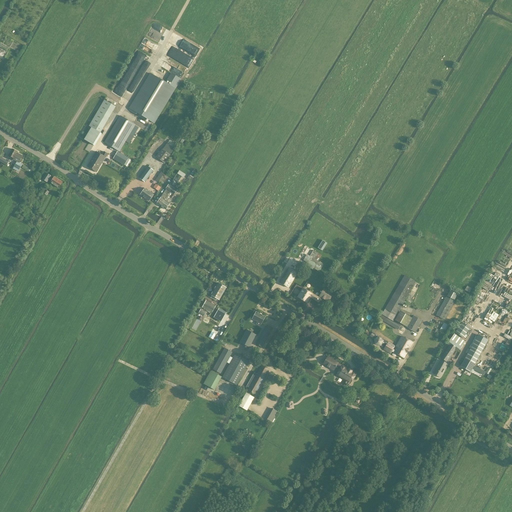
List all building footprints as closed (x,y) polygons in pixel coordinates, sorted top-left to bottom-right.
[(186,66),(190,59),(165,45),(161,53),(186,66)] [(125,90),(131,94),(149,66),(144,62),(142,66),(138,64),(143,56),(138,53),(128,70),(130,71),(128,75),(126,73),(114,91),(122,96),(125,90)] [(151,74),(130,109),(154,123),(175,89),(151,74)] [(89,126),(91,128),(84,140),(95,146),(102,134),(100,133),(116,107),(104,100),(89,126)] [(119,152),(135,125),(120,116),(104,143),(119,152)] [(167,143),(163,150),(162,149),(156,157),(164,164),(170,155),(175,148),(167,143)] [(9,156),(8,159),(13,161),(14,160),(17,162),(13,169),(18,172),(22,165),(19,163),(23,156),(17,153),(17,152),(12,149),(9,156)] [(97,172),(108,154),(104,152),(102,155),(96,152),(87,167),(97,172)] [(124,165),(128,158),(118,152),(113,159),(124,165)] [(0,156),(0,161),(6,165),(8,162),(0,156)] [(144,182),(153,170),(148,167),(140,179),(144,182)] [(179,171),(170,185),(174,188),(170,193),(168,197),(161,207),(166,210),(170,203),(172,200),(171,199),(177,190),(180,185),(177,183),(184,174),(179,171)] [(155,180),(158,182),(164,174),(161,172),(155,180)] [(47,182),(51,176),(46,173),(42,179),(47,182)] [(59,188),(63,182),(54,177),(50,183),(59,188)] [(174,188),(170,185),(169,184),(165,189),(166,190),(157,203),(161,207),(168,197),(170,193),(174,188)] [(149,201),(154,195),(145,189),(140,195),(149,201)] [(322,251),(327,243),(323,240),(318,248),(322,251)] [(314,250),(305,244),(298,256),(307,262),(305,265),(312,269),(313,268),(319,272),(323,265),(318,261),(322,255),(314,250)] [(340,263),(334,271),(337,274),(343,266),(340,263)] [(288,288),(297,273),(288,268),(279,283),(288,288)] [(511,285),(511,278),(506,275),(502,283),(509,287),(510,284),(511,285)] [(405,276),(385,309),(382,315),(393,321),(415,282),(405,276)] [(219,300),(226,288),(218,283),(211,295),(212,296),(211,298),(216,301),(217,299),(219,300)] [(329,302),(333,293),(324,289),(319,298),(312,294),(303,288),(297,297),(307,303),(310,297),(318,302),(321,298),(329,302)] [(483,299),(484,295),(485,292),(480,290),(477,296),(483,299)] [(450,291),(446,298),(436,315),(443,319),(457,295),(450,291)] [(212,313),(215,308),(216,306),(206,301),(202,307),(212,313)] [(225,314),(218,310),(214,317),(221,321),(225,314)] [(407,328),(412,318),(400,311),(395,320),(407,328)] [(261,324),(265,317),(256,312),(252,319),(257,322),(256,324),(260,326),(261,324)] [(381,315),(379,319),(398,330),(400,326),(381,315)] [(415,333),(422,321),(413,316),(412,318),(407,328),(415,333)] [(455,333),(463,338),(470,328),(462,322),(455,333)] [(444,323),(439,331),(443,333),(444,334),(449,326),(444,323)] [(261,347),(272,329),(267,326),(256,344),(261,347)] [(256,335),(247,330),(240,343),(249,348),(256,335)] [(448,342),(451,344),(441,358),(444,361),(443,362),(440,360),(433,373),(440,378),(448,365),(445,363),(456,348),(459,350),(465,342),(454,334),(448,342)] [(460,367),(470,372),(488,340),(478,335),(460,367)] [(383,341),(380,345),(385,348),(384,349),(390,354),(391,352),(393,352),(404,358),(413,342),(402,336),(394,350),(393,349),(394,346),(383,339),(382,341),(383,341)] [(379,337),(375,340),(375,344),(380,345),(383,341),(382,341),(379,337)] [(230,356),(232,352),(225,348),(213,370),(220,374),(227,362),(230,356)] [(283,351),(280,357),(288,361),(291,355),(283,351)] [(236,385),(249,362),(235,354),(233,358),(230,364),(222,377),(236,385)] [(328,356),(323,364),(334,371),(337,365),(341,368),(336,375),(347,381),(345,384),(345,385),(346,385),(347,385),(349,383),(350,384),(356,374),(352,371),(352,370),(349,368),(348,369),(342,365),(342,366),(338,363),(328,356)] [(262,366),(257,374),(254,373),(246,386),(249,388),(248,390),(249,392),(252,394),(255,394),(268,370),(267,367),(264,366),(262,366)] [(214,390),(221,376),(210,371),(203,385),(214,390)] [(254,398),(246,393),(239,406),(246,410),(247,411),(248,409),(254,398)] [(272,409),(266,420),(272,423),(278,412),(275,410),(272,409)]
